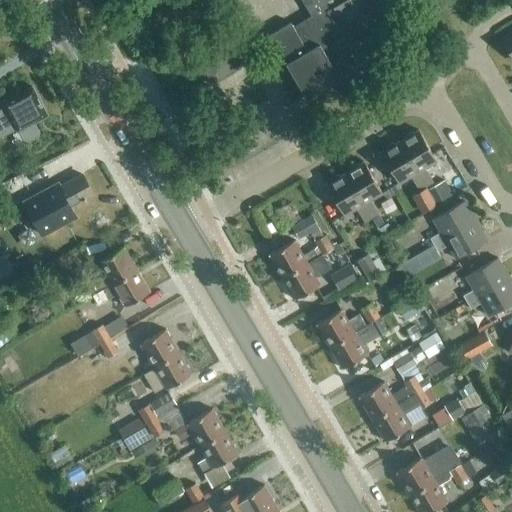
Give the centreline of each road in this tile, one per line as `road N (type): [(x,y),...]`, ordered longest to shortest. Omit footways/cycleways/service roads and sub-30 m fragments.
road 1 (primary): [(350,511),(181,227)]
road 2 (residential): [(181,227),(424,83)]
road 3 (primary): [(181,227),(45,0)]
road 4 (residential): [(424,83),(497,200),(511,205)]
road 5 (residential): [(511,119),(477,60),(464,56),(424,83)]
